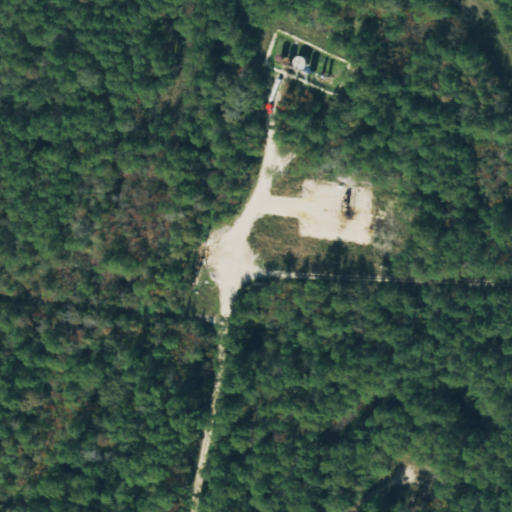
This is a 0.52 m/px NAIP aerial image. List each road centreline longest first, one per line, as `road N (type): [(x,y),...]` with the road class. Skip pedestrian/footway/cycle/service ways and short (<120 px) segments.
road 1 (residential): [(427,426),(339,511),(211,402),(222,233),(276,115),(398,0)]
road 2 (track): [(0,283),(222,302),(305,273),(511,253)]
